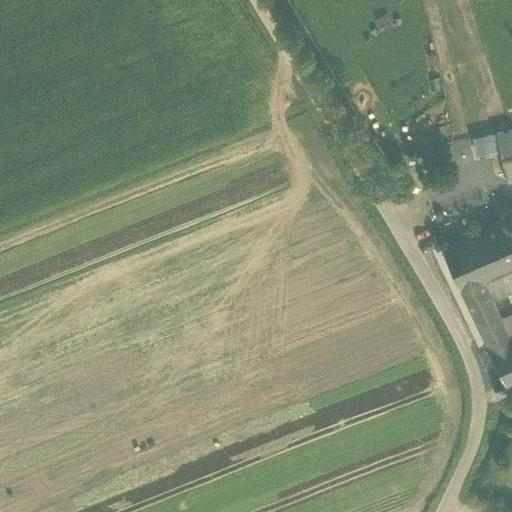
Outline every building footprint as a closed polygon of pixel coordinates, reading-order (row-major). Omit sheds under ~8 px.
[(511,128),(494,133),(499,158),(505,181),(511,179),(511,128)] [(499,158),(494,133),(473,137),(478,163),(499,158)] [(511,217),(501,222),(511,246),(511,217)] [(511,246),(501,222),(441,248),(470,313),(492,304),(491,301),(511,291),(511,246)] [(492,304),(470,313),(477,327),(498,317),(492,304)] [(498,317),(477,327),(482,338),(499,331),(494,320),(498,318),(498,317)] [(511,319),(501,325),(503,329),(507,339),(511,336),(511,319)] [(499,331),(482,338),(486,348),(507,339),(503,329),(499,331)] [(511,336),(507,339),(486,348),(504,387),(511,383),(511,336)]
